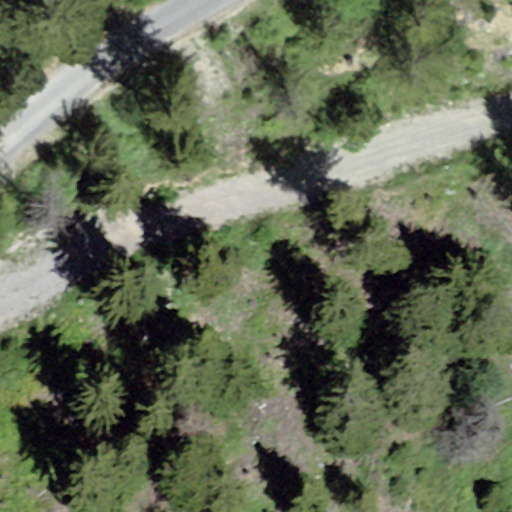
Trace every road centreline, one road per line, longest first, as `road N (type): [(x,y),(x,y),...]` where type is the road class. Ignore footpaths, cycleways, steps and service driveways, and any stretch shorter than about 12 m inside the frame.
road 1 (track): [(0,275),(511,104)]
road 2 (unclassified): [(196,0),(147,26),(0,142)]
